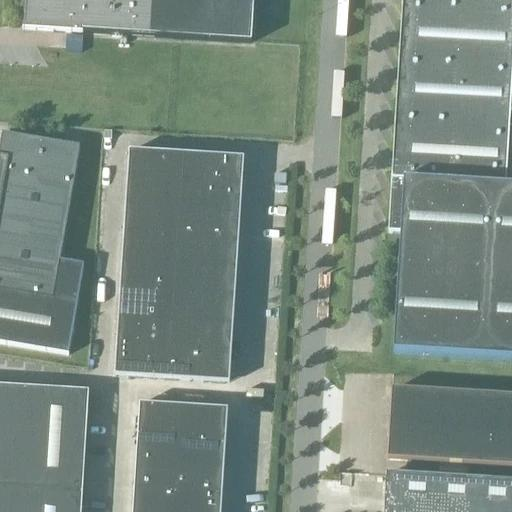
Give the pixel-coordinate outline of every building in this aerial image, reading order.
[(251,45),(253,0),(24,0),(22,31),(83,35),(251,45)] [(511,0),(403,0),(392,183),(388,235),(400,236),(393,356),(511,362),(511,0)] [(83,53),(84,38),(66,37),(65,52),(83,53)] [(0,344),(68,356),(84,266),(60,262),(79,149),(2,136),(0,148),(0,344)] [(114,378),(163,382),(225,386),(240,162),(129,154),(114,378)] [(0,511),(81,511),(88,394),(0,388),(0,511)] [(387,464),(511,471),(511,399),(391,392),(387,464)] [(217,511),(224,412),(139,406),(132,511),(217,511)] [(511,511),(511,484),(386,477),(384,511),(511,511)]
